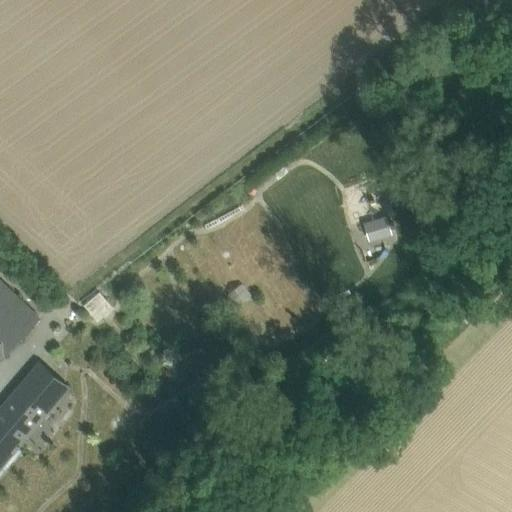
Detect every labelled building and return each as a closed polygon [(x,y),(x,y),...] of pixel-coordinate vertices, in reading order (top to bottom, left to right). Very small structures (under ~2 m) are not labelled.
[(370,219),(371,232),(385,231),(385,219),(370,219)] [(36,318),(0,284),(0,346),(4,350),(36,318)] [(96,290),(82,304),(96,318),(110,305),(96,290)] [(57,396),(31,374),(4,406),(30,428),(57,396)] [(57,396),(30,428),(43,439),(70,407),(57,396)] [(0,463),(30,428),(4,406),(0,410),(0,463)]
